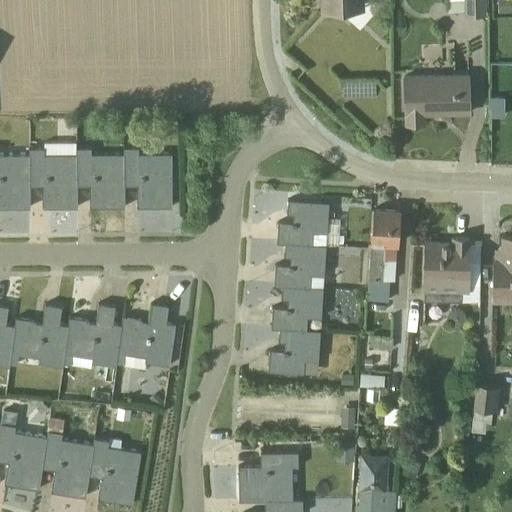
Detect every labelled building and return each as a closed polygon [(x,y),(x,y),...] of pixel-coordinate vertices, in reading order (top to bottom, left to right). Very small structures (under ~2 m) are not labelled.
[(319,0),(320,11),(363,10),(362,0),(319,0)] [(446,0),(446,12),(463,12),(463,17),(484,17),(484,9),(487,9),(486,0),(446,0)] [(502,0),(496,0),(497,13),(511,12),(510,0),(502,0)] [(403,75),(404,124),(422,123),(422,114),(467,113),(466,73),(403,75)] [(341,82),(341,99),(374,99),(373,81),(341,82)] [(41,208),(76,207),(76,185),(76,154),(43,154),(43,147),(29,147),(28,154),(29,186),(41,186),(41,208)] [(89,147),(76,147),(76,148),(76,154),(76,185),(88,185),(88,207),(123,207),(124,185),(124,154),(90,154),(89,147)] [(135,207),(170,207),(170,154),(137,153),(136,147),(124,147),(124,154),(124,185),(135,185),(135,207)] [(0,207),(28,207),(29,186),(28,154),(0,154),(0,207)] [(279,199),(275,243),(324,245),(336,246),(337,224),(325,223),(326,201),(279,199)] [(365,300),(388,300),(388,280),(393,280),(398,211),(371,209),(365,299),(365,300)] [(511,235),(500,235),(500,248),(492,248),(490,302),(511,302),(511,235)] [(451,243),(424,243),(423,300),(478,301),(479,240),(467,240),(467,239),(451,238),(451,243)] [(275,243),(272,285),(321,288),(324,245),(275,243)] [(272,285),(269,328),(318,331),(321,288),(272,285)] [(61,362),(89,367),(90,362),(114,365),(115,362),(120,325),(110,323),(113,306),(97,303),(94,323),(87,322),(87,320),(68,317),(67,325),(61,362)] [(122,363),(122,365),(143,367),(144,361),(168,365),(174,324),(164,323),(167,306),(150,303),(147,322),(140,322),(140,319),(121,317),(120,325),(115,362),(122,363)] [(67,325),(58,323),(60,306),(44,304),(40,323),(34,322),(34,320),(15,317),(13,325),(8,363),(15,364),(16,364),(17,354),(38,357),(37,362),(60,366),(61,362),(67,325)] [(0,365),(7,366),(8,363),(13,325),(4,323),(6,307),(0,305),(0,365)] [(269,328),(267,371),(314,373),(318,331),(269,328)] [(391,338),(370,336),(369,346),(390,349),(391,338)] [(382,387),(383,375),(359,373),(358,385),(366,386),(364,400),(378,401),(379,387),(382,387)] [(474,383),(469,431),(484,432),(485,421),(489,422),(490,411),(495,411),(498,386),(474,383)] [(353,407),(340,407),(339,427),(352,428),(353,407)] [(129,421),(130,410),(116,408),(115,419),(129,421)] [(0,461),(6,462),(3,484),(37,489),(45,436),(13,431),(15,412),(2,409),(0,419),(0,461)] [(60,431),(62,419),(48,417),(46,429),(60,431)] [(60,432),(46,430),(41,468),(53,470),(50,491),(84,497),(92,444),(59,439),(60,432)] [(96,499),(131,504),(139,452),(118,448),(119,440),(108,438),(107,440),(93,438),(88,475),(100,477),(96,499)] [(296,466),(296,452),(259,452),(259,465),(237,466),(237,501),(263,501),(291,500),(290,467),(296,466)] [(355,491),(353,511),(393,511),(394,490),(386,489),(388,455),(359,453),(355,491)] [(419,463),(406,457),(399,473),(412,479),(419,463)] [(300,511),(301,500),(291,500),(263,501),(263,511),(300,511)]
